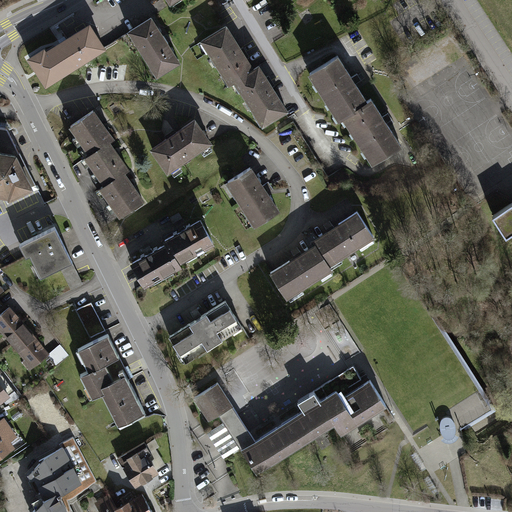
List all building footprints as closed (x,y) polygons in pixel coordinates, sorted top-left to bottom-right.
[(165,0),(171,8),(184,0),(165,0)] [(150,18),(127,33),(157,79),(179,64),(150,18)] [(254,67),(227,23),(200,40),(229,86),(234,83),(263,127),(289,111),(260,63),(254,67)] [(88,27),(27,62),(41,87),(102,52),(88,27)] [(368,100),(339,54),(309,73),(339,121),(344,118),(373,164),(403,145),(372,97),(368,100)] [(93,109),(69,127),(87,155),(83,158),(102,186),(98,189),(119,218),(144,201),(125,173),(129,169),(117,151),(112,144),(111,142),(114,138),(93,109)] [(195,121),(153,149),(169,173),(211,146),(195,121)] [(35,186),(5,129),(0,128),(0,198),(6,199),(35,186)] [(251,170),(228,185),(256,227),(279,212),(251,170)] [(511,204),(493,217),(504,238),(511,232),(511,204)] [(314,244),(270,273),(287,300),(334,270),(331,266),(375,237),(358,210),(311,240),(314,244)] [(163,245),(128,264),(141,289),(179,268),(177,264),(214,244),(201,221),(161,243),(163,245)] [(55,227),(19,245),(24,258),(29,255),(42,279),(73,263),(55,227)] [(105,330),(91,303),(77,310),(91,338),(105,330)] [(223,303),(167,336),(184,365),(240,332),(223,303)] [(8,307),(0,313),(0,332),(31,369),(48,355),(8,307)] [(462,430),(494,411),(481,390),(441,328),(395,357),(431,416),(440,430),(442,433),(443,435),(445,436),(448,437),(451,437),(453,436),(462,431),(462,430)] [(92,343),(77,350),(88,373),(77,378),(90,403),(103,397),(119,428),(147,414),(129,379),(108,335),(92,343)] [(247,459),(248,459),(257,474),(314,439),(327,431),(335,426),(342,435),(387,406),(370,379),(362,384),(359,380),(361,378),(359,374),(354,365),(348,368),(342,372),(311,392),(298,401),(303,409),(282,423),(255,441),(218,382),(194,397),(209,420),(219,414),(225,423),(232,434),(241,449),(247,459)] [(0,402),(8,397),(0,386),(0,402)] [(5,420),(0,422),(0,457),(14,449),(10,443),(17,439),(5,420)] [(225,423),(208,434),(224,459),(241,449),(232,434),(225,423)] [(59,497),(67,511),(68,511),(71,510),(68,502),(97,482),(73,437),(60,444),(62,448),(81,484),(59,497)] [(144,443),(118,459),(135,487),(159,473),(148,456),(151,454),(144,443)] [(81,484),(62,448),(43,458),(25,477),(37,497),(29,501),(31,505),(28,509),(29,511),(67,511),(59,497),(81,484)] [(112,494),(93,504),(97,511),(153,511),(143,493),(118,506),(112,494)]
